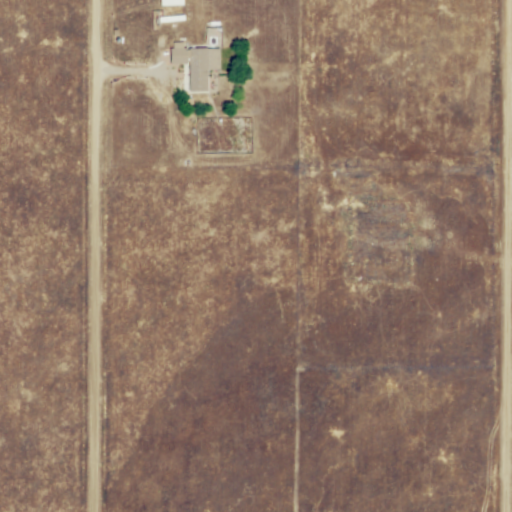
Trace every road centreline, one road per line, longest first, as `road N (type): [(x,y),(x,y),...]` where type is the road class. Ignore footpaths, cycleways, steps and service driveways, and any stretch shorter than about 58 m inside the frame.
road 1 (residential): [(87,511),(90,0)]
road 2 (residential): [(499,511),(502,0)]
